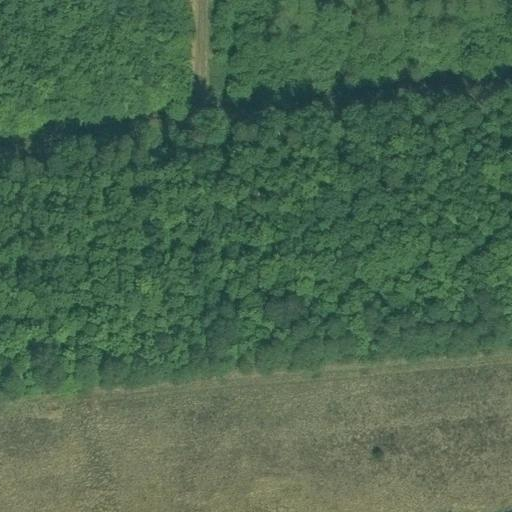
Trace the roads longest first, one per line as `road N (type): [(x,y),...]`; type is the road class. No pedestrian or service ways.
road 1 (track): [(191,120),(511,79)]
road 2 (track): [(0,143),(191,120)]
road 3 (track): [(189,0),(191,120)]
